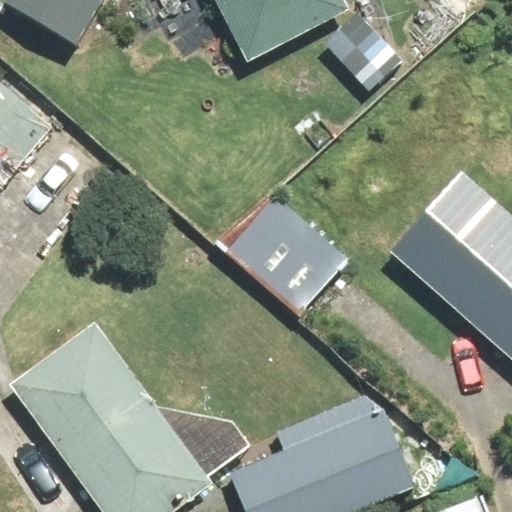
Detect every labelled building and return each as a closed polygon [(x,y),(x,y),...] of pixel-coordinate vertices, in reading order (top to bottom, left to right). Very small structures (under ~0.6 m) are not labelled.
[(108,0),(10,0),(7,6),(79,49),(108,0)] [(352,11),(346,0),(214,0),(247,64),(352,11)] [(0,191),(56,122),(0,77),(0,191)] [(86,156),(46,201),(88,238),(128,193),(86,156)] [(511,206),(469,169),(396,251),(511,353),(511,206)] [(341,257),(272,192),(220,247),(289,312),(341,257)] [(177,511),(225,476),(107,320),(19,387),(113,511),(177,511)] [(368,511),(417,495),(381,392),(272,430),(282,457),(233,474),(245,511),(368,511)] [(482,511),(479,502),(455,511),(482,511)]
